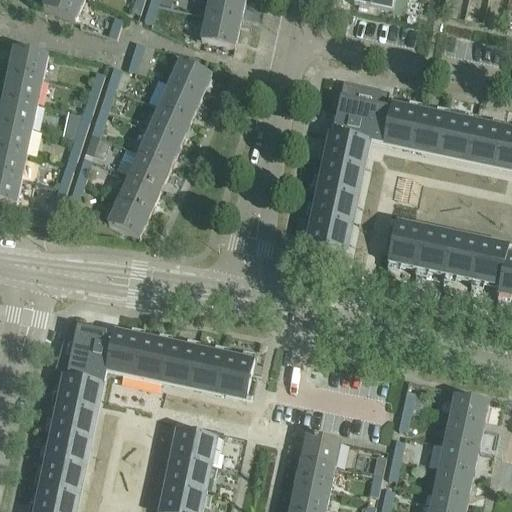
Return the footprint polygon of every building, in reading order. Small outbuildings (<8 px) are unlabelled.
[(76,28),(86,5),(74,0),(49,0),(44,14),(76,28)] [(137,0),(132,18),(141,21),(147,1),(144,0),(137,0)] [(154,0),(152,7),(160,9),(163,0),(154,0)] [(239,0),(212,0),(207,22),(242,28),(248,2),(239,0)] [(393,18),(396,0),(356,0),(355,10),(393,18)] [(145,28),(153,30),(160,9),(152,7),(145,28)] [(236,54),(242,28),(207,22),(202,47),(236,54)] [(115,24),(109,43),(118,46),(124,26),(115,24)] [(138,50),(131,69),(140,71),(146,52),(138,50)] [(15,54),(10,77),(44,85),(49,62),(15,54)] [(180,67),(171,87),(203,105),(213,82),(180,67)] [(115,74),(109,90),(117,94),(123,77),(115,74)] [(10,77),(5,102),(39,110),(44,85),(10,77)] [(97,79),(91,98),(100,101),(106,82),(97,79)] [(171,87),(160,113),(193,127),(203,105),(171,87)] [(330,139),(306,252),(319,254),(348,261),(371,149),(511,179),(511,136),(393,111),(392,117),(387,116),(387,114),(391,98),(344,88),(335,132),(336,133),(338,133),(336,141),(330,139)] [(109,90),(102,114),(110,117),(117,94),(109,90)] [(85,117),(93,120),(100,101),(91,98),(85,117)] [(5,102),(0,124),(0,127),(34,135),(39,110),(5,102)] [(160,113),(150,134),(183,151),(193,127),(160,113)] [(102,114),(93,138),(102,141),(110,117),(102,114)] [(82,126),(76,144),(85,147),(91,129),(82,126)] [(0,127),(0,150),(29,158),(34,135),(0,127)] [(150,134),(139,159),(172,175),(183,151),(150,134)] [(93,138),(86,160),(95,162),(102,141),(93,138)] [(69,165),(78,168),(85,147),(76,144),(69,165)] [(0,150),(0,180),(23,185),(29,158),(0,150)] [(131,178),(162,198),(172,175),(139,159),(131,178)] [(84,169),(78,188),(86,190),(92,172),(84,169)] [(66,174),(60,192),(69,195),(74,177),(66,174)] [(131,178),(118,206),(152,222),(162,198),(131,178)] [(0,207),(17,211),(23,185),(0,180),(0,207)] [(78,188),(71,208),(79,210),(86,190),(78,188)] [(53,212),(62,215),(69,195),(60,192),(53,212)] [(141,245),(152,222),(118,206),(108,230),(141,245)] [(391,261),(389,270),(500,293),(500,297),(499,301),(511,303),(511,261),(508,261),(510,252),(398,229),(391,261)] [(64,383),(37,511),(74,511),(103,378),(108,379),(164,390),(165,386),(248,403),(250,396),(252,386),(253,382),(256,368),(116,338),(114,344),(113,352),(105,351),(107,343),(108,340),(98,338),(79,334),(70,378),(69,384),(64,383)] [(408,398),(404,417),(412,417),(416,399),(408,398)] [(456,402),(450,426),(485,433),(490,409),(456,402)] [(404,417),(399,437),(408,439),(412,417),(404,417)] [(450,426),(445,451),(479,459),(485,433),(450,426)] [(204,511),(219,446),(206,443),(200,442),(190,440),(183,439),(167,511),(204,511)] [(307,441),(302,467),(336,475),(341,448),(307,441)] [(397,447),(393,465),(402,467),(406,448),(397,447)] [(445,451),(440,473),(474,482),(479,459),(445,451)] [(378,462),(374,483),(383,485),(387,464),(378,462)] [(393,465),(389,486),(398,488),(402,467),(393,465)] [(302,467),(296,492),(331,499),(336,475),(302,467)] [(440,473),(435,496),(470,504),(474,482),(440,473)] [(370,502),(379,504),(383,485),(374,483),(370,502)] [(296,492),(292,511),(327,511),(331,499),(296,492)] [(387,496),(383,511),(392,511),(396,498),(387,496)] [(435,496),(432,511),(467,511),(470,504),(435,496)]
